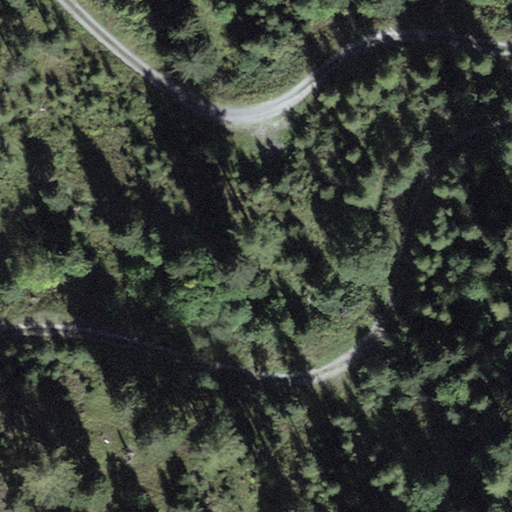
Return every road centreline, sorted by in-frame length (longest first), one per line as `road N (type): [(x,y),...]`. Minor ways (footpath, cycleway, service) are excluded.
road 1 (track): [(511,125),(452,148),(432,174),(391,316),(374,341),(338,367),(277,379),(99,336),(0,334)]
road 2 (track): [(68,0),(166,86),(221,115),(263,114),(377,41),(412,37),(511,50)]
